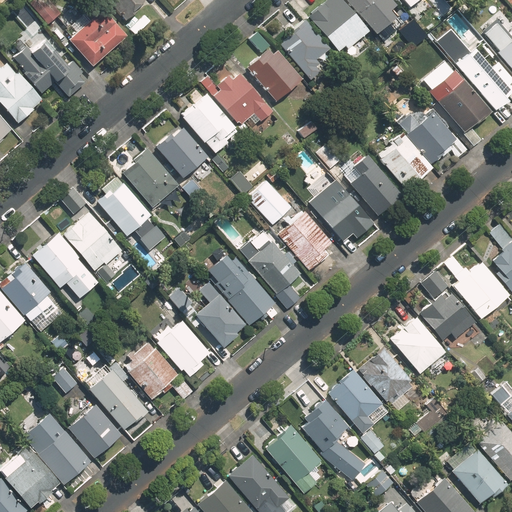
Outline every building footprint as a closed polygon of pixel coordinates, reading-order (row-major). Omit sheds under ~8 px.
[(22,0),(45,25),(59,12),(48,0),(22,0)] [(141,0),(104,0),(120,18),(141,0)] [(363,31),(336,0),(322,0),(303,17),(333,52),(339,46),(342,49),(363,31)] [(338,0),(369,35),(372,32),(382,43),(388,38),(385,34),(395,25),(383,11),(389,6),(383,0),(338,0)] [(423,0),(407,14),(423,34),(439,20),(423,0)] [(279,19),(287,30),(273,41),(277,47),(304,82),(314,73),(311,69),(315,65),(311,60),(324,50),(301,20),(292,9),(279,19)] [(88,67),(121,36),(98,12),(91,19),(84,12),(68,27),(73,32),(63,41),(88,67)] [(493,52),(511,74),(511,37),(511,38),(494,18),(478,31),(494,51),(493,52)] [(410,20),(396,32),(410,48),(423,36),(410,20)] [(436,29),(423,40),(458,79),(488,112),(503,99),(501,97),(504,94),(511,103),(511,87),(472,42),(458,54),(436,29)] [(258,54),(242,68),(270,102),(298,80),(273,50),(268,54),(264,49),(267,46),(255,31),(246,39),(258,54)] [(70,60),(65,65),(42,39),(29,51),(24,45),(9,58),(22,72),(19,75),(36,94),(50,82),(64,97),(80,82),(75,77),(81,72),(70,60)] [(0,109),(13,124),(30,109),(28,107),(38,98),(15,73),(13,76),(0,61),(0,109)] [(267,112),(235,75),(229,80),(225,75),(212,86),(203,76),(196,82),(235,127),(246,117),(252,125),(267,112)] [(477,141),(466,128),(486,111),(458,79),(432,101),(471,147),(477,141)] [(232,130),(200,95),(175,118),(198,143),(195,146),(220,173),(226,167),(214,153),(225,143),(222,139),(232,130)] [(403,133),(401,135),(428,166),(448,149),(446,146),(454,139),(427,107),(419,114),(413,108),(395,124),(403,133)] [(308,119),(294,131),(301,139),(315,127),(308,119)] [(0,138),(9,132),(0,121),(0,138)] [(203,157),(176,127),(166,136),(165,135),(150,148),(178,179),(203,157)] [(427,168),(396,133),(388,141),(383,135),(366,149),(402,190),(427,168)] [(116,172),(149,208),(174,185),(141,149),(116,172)] [(338,177),(374,216),(397,195),(362,156),(338,177)] [(279,161),(263,175),(270,183),(286,169),(279,161)] [(236,172),(227,181),(241,195),(250,187),(236,172)] [(368,223),(322,174),(310,185),(315,191),(303,203),(339,242),(348,234),(351,239),(368,223)] [(147,216),(112,178),(98,191),(100,193),(91,202),(123,237),(130,231),(136,238),(135,240),(137,242),(144,252),(160,238),(143,220),(147,216)] [(189,180),(179,188),(188,199),(198,190),(189,180)] [(263,226),(304,272),(323,254),(320,250),(327,244),(290,202),(285,206),(263,181),(244,198),(267,223),(263,226)] [(69,188),(57,200),(71,214),(83,202),(69,188)] [(57,236),(90,273),(92,272),(102,284),(113,275),(103,264),(117,251),(83,213),(57,236)] [(511,289),(511,242),(496,225),(487,234),(501,250),(488,262),(496,271),(492,275),(508,293),(511,289)] [(182,229),(171,240),(178,248),(190,237),(182,229)] [(233,250),(283,309),(296,298),(284,284),(296,275),(288,266),(293,262),(284,251),(278,256),(256,231),(233,250)] [(90,273),(57,236),(54,232),(26,257),(55,289),(60,284),(74,299),(96,280),(90,273)] [(215,293),(245,326),(254,318),(257,322),(265,315),(262,312),(271,303),(231,257),(226,262),(220,256),(202,271),(219,290),(215,293)] [(505,296),(475,262),(465,272),(460,267),(450,277),(453,281),(447,287),(478,320),(505,296)] [(46,294),(19,264),(0,280),(0,294),(19,316),(21,314),(37,332),(58,313),(43,296),(46,294)] [(471,323),(441,290),(446,285),(432,269),(417,283),(431,298),(415,313),(439,339),(446,333),(452,340),(471,323)] [(241,325),(203,283),(195,291),(205,302),(190,316),(220,349),(234,336),(232,333),(241,325)] [(177,287),(165,297),(175,308),(187,298),(177,287)] [(0,337),(20,321),(0,297),(0,337)] [(83,306),(75,313),(85,325),(93,318),(83,306)] [(441,352),(409,317),(385,339),(417,374),(426,365),(437,377),(449,365),(439,354),(441,352)] [(176,372),(178,370),(185,378),(200,365),(196,361),(205,354),(177,321),(172,325),(166,318),(148,334),(153,341),(151,343),(176,372)] [(511,337),(499,323),(489,331),(508,354),(511,350),(511,337)] [(180,400),(190,392),(140,338),(113,363),(146,399),(155,391),(159,396),(168,387),(180,400)] [(410,386),(378,347),(353,368),(392,414),(405,402),(399,395),(410,386)] [(62,348),(54,354),(62,364),(70,358),(62,348)] [(118,431),(130,420),(132,422),(144,412),(134,400),(137,397),(129,388),(126,391),(102,364),(94,370),(99,376),(83,390),(118,431)] [(475,366),(467,374),(475,384),(484,376),(475,366)] [(60,367),(48,377),(62,394),(74,384),(60,367)] [(322,394),(331,405),(328,407),(343,423),(346,421),(352,427),(378,404),(348,370),(322,394)] [(509,396),(498,385),(490,392),(487,395),(498,406),(509,396)] [(511,395),(511,396),(511,397),(511,407),(502,416),(511,426),(511,395)] [(344,427),(320,400),(300,418),(304,422),(297,428),(319,453),(318,456),(350,481),(363,465),(332,441),(338,436),(336,434),(344,427)] [(70,443),(87,462),(117,435),(86,401),(59,425),(73,440),(70,443)] [(430,410),(411,425),(425,442),(444,427),(430,410)] [(87,462),(70,443),(45,415),(18,439),(61,486),(87,462)] [(469,438),(505,480),(511,474),(511,475),(511,439),(492,417),(469,438)] [(259,449),(299,494),(313,483),(304,473),(316,463),(282,424),(271,434),(263,425),(253,433),(264,445),(259,449)] [(356,440),(371,456),(377,462),(383,457),(376,451),(381,446),(366,430),(356,440)] [(503,486),(465,442),(450,456),(446,452),(434,462),(444,474),(447,472),(475,504),(486,495),(488,498),(503,486)] [(0,485),(22,510),(30,503),(32,506),(39,500),(44,507),(50,501),(42,492),(52,482),(19,445),(0,462),(0,485)] [(246,456),(222,478),(253,511),(288,511),(293,507),(246,456)] [(378,470),(361,485),(373,498),(390,483),(378,470)] [(406,496),(419,511),(468,511),(434,472),(406,496)] [(246,511),(220,482),(192,506),(198,511),(246,511)] [(0,511),(19,511),(22,510),(0,485),(0,511)] [(410,511),(392,490),(378,502),(382,506),(374,511),(410,511)] [(317,499),(309,505),(314,511),(326,511),(327,511),(317,499)]
